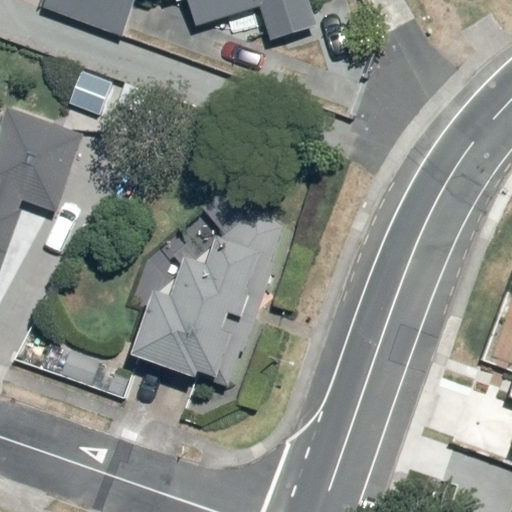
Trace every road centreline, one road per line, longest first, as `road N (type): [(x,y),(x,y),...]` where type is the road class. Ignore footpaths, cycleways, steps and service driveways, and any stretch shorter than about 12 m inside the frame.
road 1 (tertiary): [(321,511),(436,195),(471,137),(511,96)]
road 2 (residential): [(0,425),(221,511)]
